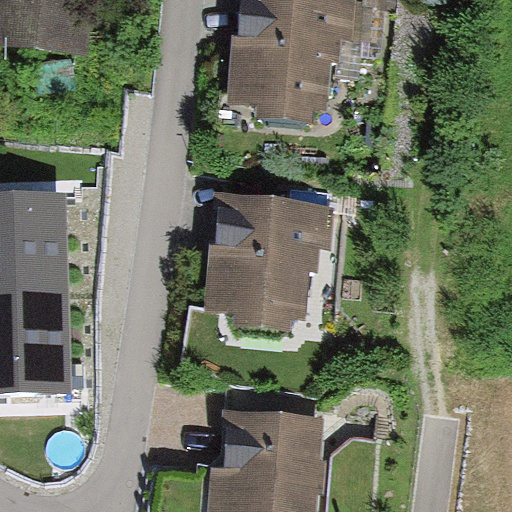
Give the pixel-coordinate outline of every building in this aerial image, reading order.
[(79,0),(0,0),(0,38),(77,43),(79,0)] [(357,0),(239,0),(234,102),(262,103),(261,126),(312,129),(313,117),(328,118),(331,62),(338,62),(339,45),(355,46),(357,0)] [(83,204),(0,206),(0,299),(86,297),(83,204)] [(335,212),(214,206),(208,318),(235,320),(234,337),(291,340),(291,322),(306,323),(309,274),(316,274),(317,254),(332,255),(335,212)] [(86,297),(0,299),(0,394),(89,392),(86,297)] [(318,511),(324,426),(222,419),(218,471),(209,470),(206,511),(318,511)]
